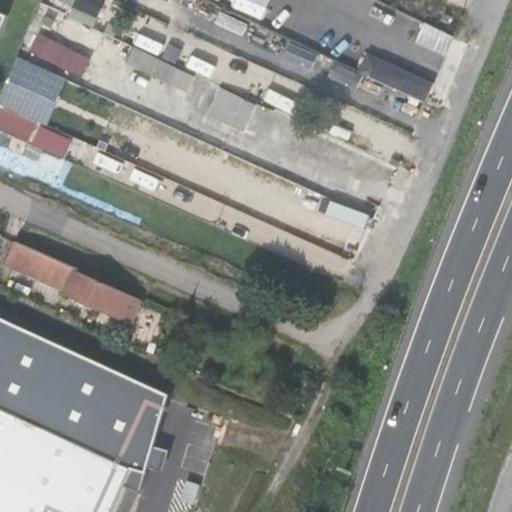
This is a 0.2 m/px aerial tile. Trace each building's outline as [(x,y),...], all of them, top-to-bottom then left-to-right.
[(98,26),(107,0),(61,0),(73,5),(70,15),(98,26)] [(0,35),(8,15),(0,11),(0,35)] [(420,43),(450,50),(454,33),(425,26),(420,43)] [(37,34),(30,54),(88,73),(95,53),(37,34)] [(370,50),(360,71),(429,102),(438,81),(370,50)] [(94,103),(101,89),(76,76),(70,91),(94,103)] [(210,116),(249,127),(257,99),(218,88),(210,116)] [(34,132),(43,114),(9,99),(1,116),(34,132)] [(75,267),(77,263),(17,235),(8,258),(74,289),(94,299),(131,316),(140,297),(75,267)] [(91,307),(94,299),(74,289),(70,296),(91,307)] [(0,315),(0,406),(133,469),(144,474),(164,396),(0,315)] [(113,511),(133,469),(0,406),(0,511),(113,511)]
